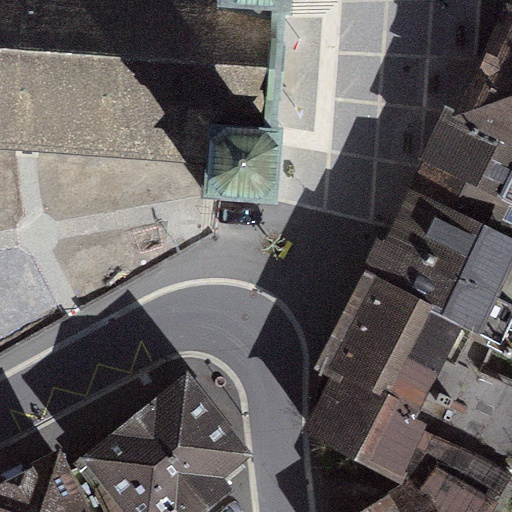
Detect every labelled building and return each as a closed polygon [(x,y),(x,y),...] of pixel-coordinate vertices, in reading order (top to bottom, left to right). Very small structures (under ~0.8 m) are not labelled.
[(0,0),(0,144),(206,160),(204,195),(275,200),(280,130),(273,130),(282,14),(288,15),(289,0),(0,0)] [(511,14),(508,13),(484,63),(458,119),(511,142),(511,14)] [(427,159),(433,161),(511,202),(511,142),(458,119),(446,114),(427,159)] [(425,176),(414,198),(511,247),(511,244),(511,202),(433,161),(425,176)] [(404,220),(391,244),(511,299),(511,247),(414,198),(404,220)] [(384,240),(368,275),(471,324),(480,343),(511,358),(511,356),(511,299),(391,244),(384,240)] [(475,353),(480,343),(471,324),(368,275),(366,278),(371,281),(368,287),(343,331),(325,366),(345,375),(316,433),(398,476),(420,429),(435,436),(475,353)] [(486,358),(475,353),(435,436),(480,458),(511,475),(506,483),(511,486),(511,385),(480,371),(486,358)] [(213,393),(107,471),(137,511),(203,511),(267,466),(213,393)] [(405,488),(366,511),(488,511),(506,483),(511,475),(480,458),(435,436),(420,429),(398,476),(405,488)] [(92,511),(73,471),(0,506),(0,511),(92,511)]
